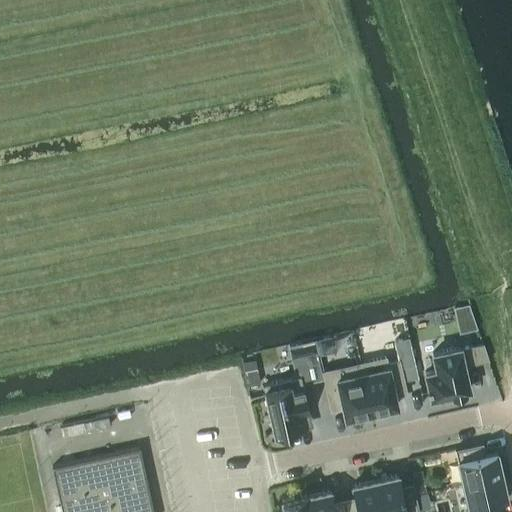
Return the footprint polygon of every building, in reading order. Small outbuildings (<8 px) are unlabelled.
[(428,390),(430,398),(437,396),(437,397),(451,394),(452,395),(465,392),(465,390),(469,389),(464,366),(476,363),(472,346),(460,348),(460,346),(432,353),(436,369),(424,372),(428,386),(426,386),(427,391),(428,390)] [(315,355),(304,357),(306,366),(317,364),(315,355)] [(304,357),(291,360),(293,369),(306,366),(304,357)] [(360,362),(371,411),(382,409),(383,411),(392,409),(392,406),(396,405),(394,395),(406,392),(399,360),(387,363),(386,357),(360,362)] [(371,411),(360,362),(322,371),(330,409),(342,407),(345,417),(349,416),(350,418),(359,416),(359,414),(371,411)] [(257,371),(245,374),(247,386),(260,383),(257,371)] [(306,426),(304,418),(309,417),(300,376),(262,384),(273,433),(276,433),(279,436),(287,434),(289,430),(299,427),(306,426)] [(455,449),(463,484),(502,475),(496,452),(485,454),(482,442),(455,449)] [(153,511),(139,447),(52,466),(61,511),(153,511)] [(374,479),(381,511),(417,511),(418,511),(412,483),(400,486),(398,474),(374,479)] [(507,498),(502,475),(463,484),(469,511),(497,511),(495,500),(507,498)] [(346,511),(381,511),(374,479),(351,484),(354,496),(343,499),(346,511)] [(346,511),(343,499),(332,501),(330,489),(308,494),(311,511),(346,511)] [(311,511),(308,494),(307,493),(281,499),(283,511),(311,511)]
